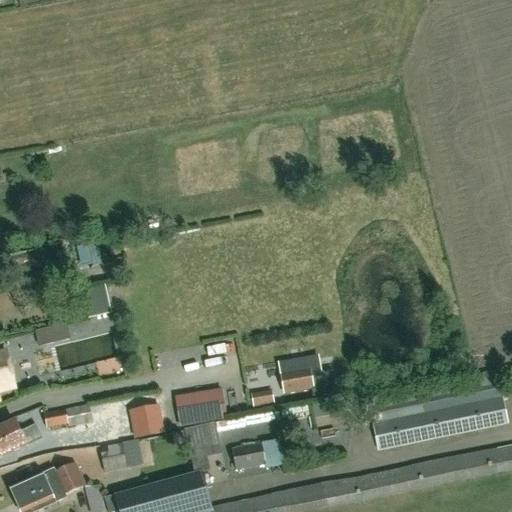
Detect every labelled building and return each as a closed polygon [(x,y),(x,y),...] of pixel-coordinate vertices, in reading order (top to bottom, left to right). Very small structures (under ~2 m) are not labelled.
[(105,247),(82,248),(83,268),(106,267),(105,247)] [(43,346),(63,340),(59,326),(39,332),(43,346)] [(38,355),(46,379),(66,373),(58,349),(38,355)] [(0,390),(15,387),(7,353),(0,354),(0,390)] [(278,364),(283,396),(313,391),(311,378),(321,376),(318,357),(278,364)] [(123,359),(102,363),(105,378),(126,374),(123,359)] [(226,420),(224,405),(221,390),(176,397),(180,427),(226,420)] [(378,452),(507,425),(502,398),(373,425),(378,452)] [(92,424),(90,409),(43,417),(45,431),(68,427),(68,428),(92,424)] [(138,440),(160,435),(155,411),(134,415),(138,440)] [(274,415),(258,415),(258,428),(274,429),(274,415)] [(0,458),(26,446),(25,445),(41,438),(35,426),(19,433),(14,422),(0,428),(0,458)] [(156,438),(121,445),(121,444),(99,449),(104,474),(126,470),(126,469),(147,464),(144,450),(158,447),(156,438)] [(262,444),(266,465),(290,461),(285,440),(262,444)] [(266,466),(266,465),(262,444),(262,443),(232,449),(236,471),(266,466)] [(210,511),(303,511),(317,509),(359,504),(454,482),(511,471),(511,446),(449,458),(357,478),(303,488),(210,509),(210,511)] [(16,504),(80,475),(75,464),(55,473),(54,469),(10,489),(16,504)] [(114,497),(118,511),(207,511),(210,511),(210,509),(200,473),(114,497)] [(80,475),(16,504),(19,511),(36,511),(67,498),(65,495),(85,487),(80,475)] [(118,511),(114,497),(104,500),(107,511),(118,511)]
